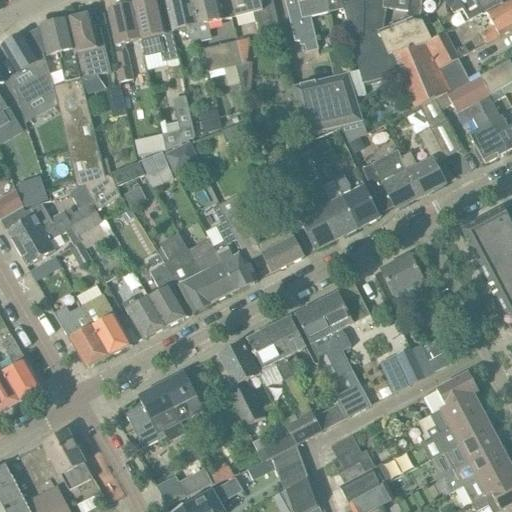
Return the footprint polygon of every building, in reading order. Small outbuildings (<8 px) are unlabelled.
[(173,34),(172,34),(167,35),(163,19),(159,0),(135,6),(142,41),(146,58),(161,55),(163,63),(178,59),(173,34)] [(203,43),(192,0),(165,0),(173,33),(188,29),(191,43),(201,41),(201,44),(203,43)] [(218,0),(192,0),(203,43),(213,41),(208,24),(224,21),(218,0)] [(231,0),(235,18),(255,14),(257,25),(261,40),(281,35),(272,0),(231,0)] [(319,0),(285,0),(295,43),(303,41),(305,47),(306,54),(318,51),(318,52),(319,51),(317,40),(308,3),(319,0)] [(399,74),(392,55),(385,29),(379,32),(366,31),(366,0),(342,0),(362,85),(366,84),(366,87),(394,79),(393,76),(399,74)] [(379,32),(385,29),(386,29),(388,9),(409,11),(410,0),(385,0),(385,3),(378,3),(377,0),(366,0),(366,31),(379,32)] [(410,0),(409,11),(409,17),(421,19),(423,0),(410,0)] [(476,19),(486,13),(510,0),(460,0),(460,1),(451,9),(454,15),(469,7),(476,19)] [(511,0),(510,0),(486,13),(495,28),(481,36),(485,42),(509,28),(511,26),(511,0)] [(139,165),(152,160),(125,45),(127,44),(141,41),(142,41),(135,6),(127,7),(108,12),(112,31),(116,47),(114,47),(120,71),(117,72),(120,87),(119,87),(124,108),(126,117),(139,165)] [(69,21),(77,54),(83,80),(84,80),(88,83),(95,81),(97,77),(111,74),(108,59),(101,30),(96,31),(92,15),(69,21)] [(386,29),(385,29),(392,55),(426,46),(432,42),(423,19),(421,19),(409,17),(408,20),(408,22),(386,29)] [(122,197),(118,188),(120,187),(113,176),(104,178),(81,81),(83,80),(77,54),(69,21),(41,27),(46,47),(48,57),(57,54),(64,85),(54,88),(77,190),(78,190),(85,188),(94,203),(94,204),(98,211),(122,197)] [(24,34),(2,47),(18,75),(12,79),(26,125),(30,122),(40,117),(31,98),(45,91),(38,78),(34,80),(27,69),(41,61),(24,34)] [(426,46),(392,55),(399,74),(401,74),(416,110),(420,108),(421,110),(422,110),(447,97),(470,87),(479,103),(489,97),(491,96),(482,79),(481,78),(471,83),(459,60),(469,56),(466,49),(454,54),(446,35),(432,42),(426,46)] [(238,42),(204,50),(210,74),(238,68),(243,66),(238,42)] [(346,75),(341,51),(329,54),(334,78),(293,87),(304,136),(341,128),(349,144),(361,138),(366,136),(348,75),(346,75)] [(482,79),(491,96),(502,90),(511,84),(511,65),(510,63),(482,79)] [(250,65),(243,66),(238,68),(243,93),(248,92),(250,65)] [(0,77),(0,137),(3,144),(21,133),(13,119),(8,122),(2,112),(7,109),(0,97),(0,84),(3,83),(0,77)] [(511,84),(502,90),(504,96),(511,91),(511,84)] [(113,120),(126,117),(119,87),(106,90),(113,120)] [(422,110),(440,146),(446,159),(462,151),(441,112),(453,106),(458,115),(467,110),(479,132),(470,137),(477,149),(485,166),(506,155),(491,125),(479,103),(470,87),(447,97),(422,110)] [(491,96),(489,97),(493,104),(505,97),(504,96),(502,90),(491,96)] [(195,139),(186,97),(173,100),(179,132),(163,136),(166,152),(195,139)] [(506,155),(511,151),(511,114),(501,120),(493,104),(489,97),(479,103),(491,125),(506,155)] [(222,129),(217,110),(199,115),(204,135),(217,131),(222,129)] [(440,146),(422,110),(421,110),(430,130),(419,136),(432,162),(418,169),(410,154),(400,159),(420,199),(446,186),(435,165),(446,159),(440,146)] [(251,121),(222,132),(226,144),(255,134),(251,121)] [(163,135),(151,138),(155,154),(166,152),(163,136),(163,135)] [(361,138),(349,144),(355,155),(360,153),(363,143),(361,138)] [(15,169),(36,158),(27,142),(15,149),(10,141),(2,145),(15,169)] [(327,141),(317,146),(322,157),(332,152),(327,141)] [(319,152),(314,142),(292,152),(301,171),(302,171),(298,162),(319,152)] [(200,165),(190,144),(165,155),(175,175),(200,165)] [(279,182),(301,171),(292,152),(283,156),(270,162),(279,182)] [(396,212),(420,199),(400,159),(397,153),(361,171),(383,214),(394,208),(396,212)] [(152,160),(139,165),(138,165),(145,177),(169,167),(163,155),(161,155),(152,160)] [(138,165),(137,166),(113,176),(120,187),(145,177),(138,165)] [(331,179),(342,199),(358,231),(381,220),(364,188),(351,195),(348,190),(349,190),(343,178),(338,180),(336,176),(331,179)] [(41,178),(17,186),(25,209),(48,201),(41,178)] [(320,210),(336,242),(358,231),(342,199),(329,205),(327,201),(328,200),(322,188),(323,188),(319,180),(312,183),(314,187),(309,189),(320,210)] [(78,190),(70,194),(80,211),(92,204),(94,203),(85,188),(78,190)] [(0,220),(1,222),(24,209),(17,192),(0,201),(0,220)] [(221,206),(221,207),(245,254),(247,258),(261,251),(263,256),(262,256),(272,275),(304,259),(295,241),(289,230),(259,246),(249,226),(253,225),(239,197),(221,206)] [(315,253),(336,242),(320,210),(308,217),(305,211),(307,211),(301,199),(295,202),(293,198),(288,200),(315,253)] [(24,209),(1,222),(17,250),(69,221),(68,219),(92,206),(92,204),(80,211),(74,215),(71,210),(63,215),(51,222),(42,205),(41,205),(30,210),(26,213),(24,209)] [(68,219),(69,221),(79,238),(103,224),(92,206),(68,219)] [(247,258),(221,207),(221,206),(214,210),(222,226),(217,228),(224,243),(214,248),(219,259),(237,293),(258,282),(246,259),(247,258)] [(511,226),(504,211),(463,233),(474,254),(479,251),(485,262),(480,265),(491,286),(496,284),(502,294),(497,297),(508,318),(511,316),(511,226)] [(79,238),(69,221),(17,250),(27,269),(55,253),(50,243),(66,234),(74,248),(70,250),(70,251),(81,244),(78,239),(79,238)] [(215,304),(189,252),(188,252),(188,251),(186,252),(177,236),(160,246),(169,261),(166,267),(177,286),(178,285),(193,316),(215,304)] [(237,293),(219,259),(214,248),(213,249),(210,242),(209,242),(189,252),(215,304),(237,293)] [(81,244),(70,251),(80,268),(91,261),(81,244)] [(431,297),(411,258),(382,273),(391,291),(394,296),(414,287),(421,302),(431,297)] [(43,267),(31,273),(36,283),(48,276),(43,267)] [(177,286),(166,267),(153,273),(163,293),(150,299),(167,329),(190,317),(174,287),(177,286)] [(350,346),(362,339),(361,337),(377,329),(371,317),(364,304),(355,287),(316,307),(341,354),(345,352),(351,349),(350,346)] [(92,328),(109,359),(133,346),(117,316),(116,317),(104,296),(81,307),(92,328)] [(150,299),(139,306),(134,298),(123,305),(144,341),(167,329),(154,307),(152,303),(150,299)] [(69,314),(65,307),(54,314),(86,370),(109,359),(92,328),(81,307),(69,314)] [(341,354),(316,307),(296,317),(311,348),(323,341),(326,347),(324,348),(331,359),(337,356),(341,354)] [(291,320),(269,331),(296,382),(298,381),(300,384),(307,380),(297,361),(296,362),(294,357),(307,350),(291,320)] [(282,380),(283,384),(302,419),(287,427),(291,437),(297,447),(323,433),(313,416),(313,415),(312,414),(297,384),(296,382),(269,331),(248,342),(263,373),(260,374),(267,388),(282,380)] [(15,368),(4,374),(20,404),(44,392),(12,337),(1,343),(15,368)] [(410,352),(423,380),(463,359),(458,347),(440,356),(435,344),(424,349),(422,347),(410,352)] [(245,430),(266,419),(260,409),(247,383),(258,377),(242,345),(219,356),(234,386),(225,391),(240,419),(245,430)] [(396,394),(423,380),(410,352),(386,363),(391,372),(386,375),(396,394)] [(0,414),(20,404),(4,374),(0,376),(0,414)] [(194,418),(204,412),(194,392),(185,374),(161,387),(174,410),(181,424),(194,418)] [(434,415),(430,417),(431,418),(441,412),(479,392),(469,375),(437,392),(425,398),(434,415)] [(359,386),(335,398),(339,406),(347,420),(371,408),(370,408),(359,386)] [(181,424),(174,410),(161,387),(139,398),(142,405),(126,414),(144,449),(169,436),(167,432),(181,424)] [(430,440),(435,438),(482,412),(474,396),(479,393),(479,392),(441,412),(431,418),(436,428),(427,433),(430,440)] [(346,421),(338,406),(315,419),(323,433),(346,421)] [(491,429),(482,412),(435,438),(444,455),(491,429)] [(444,455),(453,472),(500,447),(491,429),(444,455)] [(93,480),(68,434),(44,446),(69,493),(93,480)] [(291,437),(257,453),(263,464),(272,459),(297,447),(291,437)] [(297,447),(272,459),(285,493),(309,480),(297,447)] [(462,489),(509,464),(500,447),(453,472),(462,489)] [(340,458),(347,470),(359,463),(365,474),(366,474),(371,471),(376,469),(366,452),(352,460),(348,454),(340,458)] [(347,470),(340,458),(337,460),(332,462),(339,474),(347,470)] [(511,468),(509,464),(462,489),(471,506),(511,483),(511,468)] [(0,511),(28,511),(5,466),(0,468),(0,511)] [(235,478),(228,466),(211,476),(217,487),(235,478)] [(205,471),(179,484),(186,499),(212,486),(205,471)] [(366,474),(365,474),(340,488),(349,505),(380,488),(371,471),(366,474)] [(115,477),(104,484),(115,502),(126,495),(115,477)] [(225,511),(219,501),(240,489),(234,479),(196,502),(188,506),(178,511),(225,511)] [(309,480),(285,493),(291,511),(314,511),(319,509),(309,480)] [(479,511),(489,507),(491,511),(501,511),(511,506),(511,483),(471,506),(474,511),(479,511)] [(70,511),(63,496),(48,504),(52,511),(70,511)] [(360,507),(363,511),(376,511),(380,510),(379,510),(373,500),(368,502),(365,496),(357,501),(360,507)] [(352,511),(360,507),(357,501),(349,505),(352,511)]
